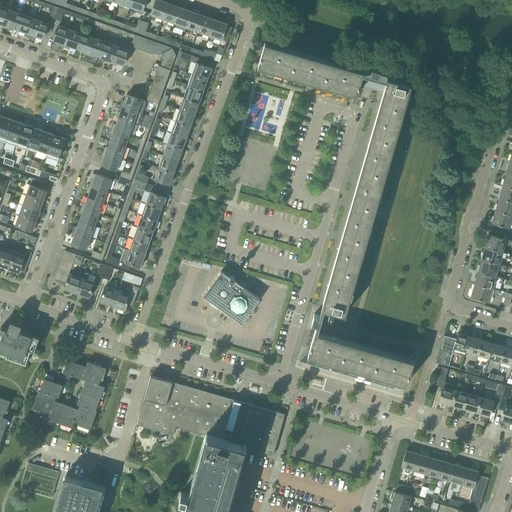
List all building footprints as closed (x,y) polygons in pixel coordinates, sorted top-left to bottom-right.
[(124,4),(130,7),(132,0),(119,0),(119,2),(117,6),(123,8),(124,4)] [(132,0),(130,7),(129,10),(134,12),(135,10),(142,13),(146,0),(132,0)] [(157,16),(163,18),(169,3),(161,0),(156,0),(150,18),(155,20),(157,16)] [(56,19),(60,8),(43,2),(42,5),(53,9),(50,17),(56,19)] [(168,20),(175,22),(180,7),(169,3),(163,18),(162,22),(167,24),(168,20)] [(2,26),(7,28),(13,11),(2,6),(0,10),(0,23),(3,24),(3,26),(2,26)] [(180,24),(186,26),(187,27),(192,11),(180,7),(175,22),(173,26),(179,28),(180,24)] [(75,17),(76,14),(60,8),(56,19),(61,21),(64,13),(75,17)] [(12,27),(20,30),(25,15),(13,11),(7,28),(12,30),(12,29),(12,27)] [(192,28),(198,31),(204,15),(192,11),(187,27),(186,26),(185,30),(191,32),(192,28)] [(25,35),(31,37),(37,19),(25,15),(20,30),(27,33),(26,35),(25,34),(25,35)] [(204,33),(210,35),(215,19),(204,15),(198,31),(197,35),(202,36),(204,33)] [(37,19),(31,37),(36,38),(35,38),(36,36),(43,38),(49,23),(37,19)] [(131,30),(140,33),(144,21),(139,19),(136,27),(132,26),(131,30)] [(227,23),(215,19),(210,35),(208,39),(214,41),(215,37),(222,39),(222,38),(228,40),(232,27),(227,25),(227,23)] [(129,24),(117,20),(116,24),(127,29),(129,24)] [(144,21),(140,33),(156,39),(157,35),(146,31),(149,22),(144,21)] [(59,45),(65,47),(71,29),(59,25),(53,40),(61,43),(60,45),(59,44),(59,45)] [(70,46),(77,48),(83,33),(71,29),(65,47),(70,49),(70,48),(69,48),(70,46)] [(83,53),(88,55),(94,37),(83,33),(77,48),(84,51),(83,53)] [(137,48),(141,37),(135,34),(134,37),(131,46),(137,48)] [(93,54),(101,57),(106,41),(94,37),(88,55),(93,57),(93,56),(92,56),(93,54)] [(143,50),(147,39),(141,37),(137,48),(143,50)] [(148,52),(152,41),(147,39),(143,50),(148,52)] [(106,61),(111,63),(118,45),(106,41),(101,57),(108,59),(107,61),(106,61)] [(154,53),(158,43),(152,41),(148,52),(154,54),(154,53)] [(265,42),(258,66),(357,95),(364,71),(363,70),(363,71),(282,47),(266,43),(266,42),(265,42)] [(161,53),(173,48),(158,43),(154,53),(160,55),(161,54),(161,53)] [(118,45),(111,63),(116,65),(117,65),(116,64),(116,62),(124,65),(129,50),(118,45)] [(164,60),(176,55),(173,48),(161,53),(161,54),(164,60)] [(204,51),(203,55),(214,60),(220,62),(223,55),(217,53),(205,49),(204,51)] [(180,51),(176,64),(180,65),(182,58),(190,61),(193,55),(180,51)] [(147,98),(159,102),(176,55),(164,60),(163,60),(161,66),(159,65),(155,77),(152,76),(151,81),(150,82),(153,83),(147,98)] [(197,62),(193,73),(208,79),(212,67),(197,62)] [(346,314),(374,215),(378,201),(412,84),(388,77),(387,78),(388,78),(387,80),(380,78),(382,70),(373,68),(370,77),(370,78),(369,81),(386,86),(355,193),(322,307),(322,308),(320,315),(318,314),(315,323),(322,325),(325,326),(328,316),(329,316),(328,317),(333,318),(335,311),(346,314)] [(193,73),(189,85),(204,90),(208,79),(193,73)] [(189,85),(184,97),(199,102),(204,90),(189,85)] [(139,110),(151,115),(154,116),(159,102),(147,98),(147,101),(127,94),(124,101),(122,100),(123,100),(122,100),(121,104),(139,111),(139,110)] [(184,97),(180,108),(195,114),(199,102),(184,97)] [(134,122),(139,111),(121,104),(118,110),(119,110),(119,109),(121,110),(119,117),(134,122)] [(180,108),(176,120),(191,126),(195,114),(180,108)] [(0,125),(0,140),(5,142),(14,120),(3,116),(0,125)] [(130,134),(134,122),(119,117),(116,124),(114,124),(114,123),(112,128),(130,134)] [(16,146),(24,123),(14,120),(5,142),(16,146)] [(176,120),(172,132),(187,137),(191,126),(176,120)] [(26,150),(34,127),(24,123),(16,146),(26,150)] [(37,151),(44,131),(36,128),(34,127),(26,150),(28,145),(37,148),(36,151),(37,151)] [(126,146),(130,134),(112,128),(110,134),(111,133),(113,134),(110,140),(126,146)] [(46,157),(54,134),(44,131),(37,151),(47,154),(46,157)] [(172,132),(168,144),(183,149),(187,137),(172,132)] [(46,157),(58,161),(60,155),(64,144),(66,138),(54,134),(46,157)] [(122,157),(126,146),(110,140),(108,148),(106,147),(106,146),(105,146),(104,151),(122,157)] [(168,144),(163,155),(178,161),(183,149),(168,144)] [(126,159),(122,157),(104,151),(102,157),(103,156),(105,157),(102,164),(121,171),(126,159)] [(163,155),(159,167),(174,172),(178,161),(163,155)] [(122,170),(120,176),(131,179),(137,163),(134,162),(130,173),(122,170)] [(140,164),(135,178),(147,183),(150,176),(141,173),(144,166),(140,164)] [(174,172),(159,167),(155,179),(170,185),(174,172)] [(511,173),(506,172),(503,185),(511,187),(511,173)] [(92,179),(90,184),(108,190),(112,178),(97,173),(94,181),(92,180),(92,179)] [(126,184),(122,195),(125,196),(131,179),(120,176),(118,181),(126,184)] [(33,178),(27,194),(44,200),(47,190),(43,188),(45,182),(33,178)] [(147,183),(135,178),(130,192),(134,193),(137,186),(145,189),(147,183)] [(91,189),(88,196),(104,202),(108,190),(90,184),(88,189),(89,189),(91,189)] [(511,187),(503,185),(499,197),(511,200),(511,187)] [(151,191),(147,202),(162,208),(166,196),(151,191)] [(27,194),(23,204),(40,210),(44,200),(27,194)] [(83,202),(82,207),(99,214),(104,202),(88,196),(86,204),(84,203),(84,202),(83,202)] [(511,200),(499,197),(496,209),(511,213),(511,200)] [(147,202),(142,214),(157,219),(162,208),(147,202)] [(23,204),(20,215),(36,220),(40,210),(23,204)] [(82,213),(80,220),(95,225),(99,214),(82,207),(80,213),(80,212),(82,213)] [(511,213),(496,209),(492,222),(510,227),(511,219),(511,213)] [(142,214),(138,226),(153,231),(157,219),(142,214)] [(36,220),(20,215),(16,225),(32,231),(36,220)] [(75,226),(73,230),(91,237),(95,225),(80,220),(77,227),(75,227),(75,226)] [(138,226),(134,238),(149,243),(153,231),(138,226)] [(91,237),(73,230),(71,236),(72,236),(74,236),(71,244),(87,249),(91,237)] [(511,240),(489,234),(485,246),(503,251),(505,244),(511,246),(511,240)] [(134,238),(130,249),(145,255),(149,243),(134,238)] [(109,243),(106,242),(102,253),(94,250),(91,256),(102,260),(109,243)] [(485,246),(482,258),(500,263),(502,256),(508,258),(509,259),(511,253),(503,251),(485,246)] [(0,262),(0,265),(9,268),(15,251),(5,248),(0,262)] [(145,255),(130,249),(125,248),(121,259),(112,256),(114,249),(110,248),(105,261),(129,270),(131,264),(140,267),(145,255)] [(15,251),(9,268),(20,272),(21,270),(25,272),(32,252),(27,250),(25,255),(15,251)] [(65,250),(63,256),(74,260),(76,254),(65,250)] [(63,256),(61,261),(72,265),(74,260),(63,256)] [(482,258),(478,271),(496,275),(498,268),(504,270),(505,271),(507,265),(500,263),(482,258)] [(61,261),(59,267),(70,271),(72,265),(61,261)] [(97,275),(103,277),(107,265),(101,263),(97,275)] [(107,265),(103,277),(109,279),(113,267),(107,265)] [(59,267),(57,272),(68,276),(70,271),(59,267)] [(65,288),(77,293),(85,271),(79,269),(77,275),(70,273),(65,288)] [(221,270),(203,295),(242,323),(260,299),(234,280),(234,279),(235,278),(234,278),(234,277),(234,276),(233,276),(233,275),(232,275),(231,275),(230,276),(229,276),(221,270)] [(85,271),(77,293),(89,297),(95,281),(88,279),(90,273),(85,271)] [(137,276),(125,271),(123,278),(135,282),(137,276)] [(478,271),(475,283),(492,288),(494,281),(501,282),(501,283),(502,283),(503,278),(496,275),(478,271)] [(68,276),(57,272),(55,278),(66,282),(68,276)] [(492,288),(475,283),(471,296),(489,301),(491,293),(497,295),(498,295),(500,290),(492,288)] [(119,290),(113,305),(125,310),(127,304),(133,306),(140,287),(134,284),(130,294),(119,290)] [(101,301),(113,305),(119,290),(106,285),(101,301)] [(503,304),(509,305),(511,296),(511,293),(507,292),(503,304)] [(6,356),(22,361),(23,357),(28,359),(31,349),(30,348),(31,344),(36,346),(40,336),(20,329),(22,324),(11,320),(8,329),(1,326),(0,329),(0,350),(7,353),(6,356)] [(315,331),(310,349),(309,349),(299,361),(394,388),(400,382),(407,384),(414,360),(413,359),(413,360),(323,334),(323,333),(317,331),(317,332),(316,332),(316,331),(315,331)] [(465,355),(466,351),(470,336),(459,333),(455,345),(449,343),(443,364),(449,366),(453,351),(465,355)] [(466,351),(478,354),(482,340),(470,336),(466,351)] [(478,354),(489,357),(494,343),(482,340),(478,354)] [(489,357),(501,361),(505,346),(494,343),(489,357)] [(268,354),(270,347),(262,345),(260,352),(268,354)] [(501,361),(511,363),(511,348),(505,346),(501,361)] [(440,349),(436,362),(443,364),(447,351),(440,349)] [(52,420),(67,425),(68,423),(72,425),(72,427),(74,421),(79,423),(78,424),(79,425),(79,423),(84,424),(83,426),(91,429),(97,410),(94,409),(96,405),(98,406),(103,390),(101,390),(103,386),(104,386),(99,384),(100,379),(102,380),(102,379),(100,379),(102,375),(104,375),(106,367),(88,361),(86,366),(68,359),(65,367),(67,368),(65,372),(64,371),(63,372),(86,380),(77,404),(80,405),(79,408),(55,400),(56,396),(59,397),(63,384),(45,378),(42,386),(44,386),(42,390),(39,389),(32,408),(40,411),(41,409),(45,410),(44,412),(45,412),(46,411),(50,412),(48,418),(49,417),(53,418),(52,420)] [(439,401),(452,405),(456,390),(457,385),(445,381),(448,368),(442,367),(437,385),(443,387),(439,401)] [(151,375),(137,424),(173,434),(176,426),(187,386),(171,381),(165,379),(151,375)] [(495,394),(501,396),(505,385),(499,383),(495,394)] [(505,385),(501,396),(507,398),(510,386),(505,385)] [(187,386),(176,426),(207,435),(207,434),(246,445),(245,446),(250,448),(273,455),(285,414),(262,407),(244,402),(233,399),(187,386)] [(452,405),(464,408),(469,393),(456,390),(452,405)] [(464,408),(477,412),(481,397),(469,393),(464,408)] [(0,446),(1,443),(0,442),(0,437),(2,438),(7,423),(5,422),(7,418),(8,419),(9,418),(3,416),(4,412),(6,412),(4,411),(6,407),(8,408),(10,400),(0,396),(0,446)] [(481,397),(477,412),(490,416),(494,401),(481,397)] [(501,419),(511,422),(511,405),(505,404),(501,419)] [(224,511),(228,500),(230,500),(230,499),(229,499),(232,486),(233,487),(234,486),(233,485),(236,473),(237,473),(238,472),(236,472),(240,459),(241,460),(241,459),(240,458),(244,446),(245,446),(246,445),(207,434),(207,435),(208,436),(204,448),(203,448),(203,449),(204,449),(200,462),(199,461),(199,462),(200,463),(197,475),(195,475),(195,476),(196,476),(193,489),(192,488),(191,489),(193,490),(191,495),(188,494),(188,493),(181,491),(179,498),(186,500),(186,499),(187,499),(190,500),(189,501),(189,502),(188,502),(187,503),(189,504),(186,511),(95,511),(97,505),(99,501),(100,501),(100,500),(99,500),(102,490),(103,490),(104,487),(103,487),(102,486),(93,484),(91,483),(91,484),(89,489),(82,487),(83,481),(68,477),(65,476),(65,477),(66,477),(64,482),(65,483),(63,490),(62,489),(61,490),(63,491),(61,496),(60,496),(58,503),(57,504),(59,504),(57,509),(56,509),(55,511),(224,511)] [(401,467),(414,470),(419,453),(406,450),(401,467)] [(414,470),(426,473),(431,457),(419,453),(414,470)] [(426,473),(438,477),(443,460),(431,457),(426,473)] [(438,477),(450,480),(455,463),(443,460),(438,477)] [(99,462),(95,476),(106,479),(110,466),(99,462)] [(450,480),(462,484),(467,467),(455,463),(450,480)] [(462,484),(473,487),(474,487),(478,474),(479,470),(467,467),(462,484)] [(473,487),(469,503),(480,506),(489,477),(478,474),(474,487),(473,487)] [(94,483),(93,484),(102,486),(103,485),(104,480),(95,478),(94,483)] [(395,491),(391,503),(408,508),(412,496),(395,491)] [(391,503),(388,511),(407,511),(408,508),(391,503)] [(478,511),(480,506),(469,503),(467,509),(478,511)]
